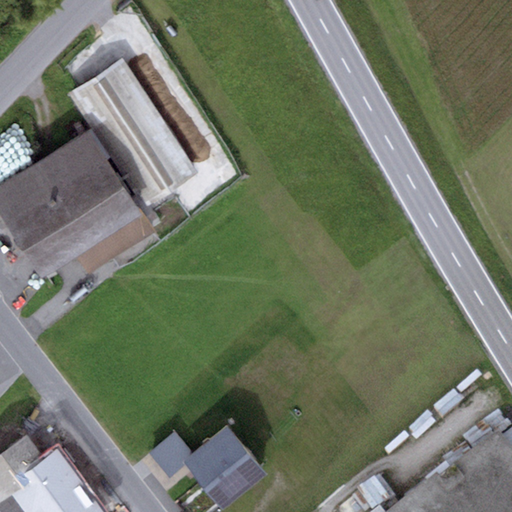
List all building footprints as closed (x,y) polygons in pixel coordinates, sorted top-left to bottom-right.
[(193,168),(121,59),(74,90),(107,140),(99,145),(105,154),(112,149),(145,199),(193,168)] [(152,226),(105,154),(99,145),(88,128),(0,184),(0,202),(42,267),(86,239),(100,260),(152,226)] [(224,497),(261,466),(227,424),(191,453),(189,455),(224,497)] [(511,511),(511,427),(499,438),(497,437),(441,480),(439,477),(402,506),(394,511),(511,511)] [(189,455),(191,453),(174,431),(153,449),(170,470),(189,455)] [(0,509),(3,511),(100,511),(102,511),(56,448),(43,458),(25,435),(0,452),(0,509)] [(338,506),(342,511),(375,511),(380,509),(382,511),(394,511),(402,506),(379,475),(338,506)]
